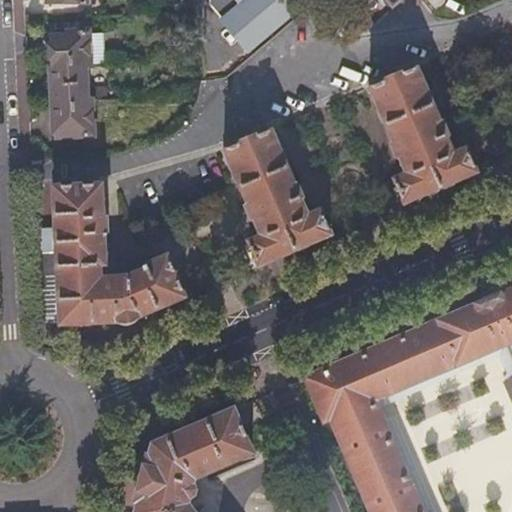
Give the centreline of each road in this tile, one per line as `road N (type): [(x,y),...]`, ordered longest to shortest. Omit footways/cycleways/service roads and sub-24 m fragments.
road 1 (residential): [(10,186),(164,151),(511,15)]
road 2 (residential): [(79,414),(511,227)]
road 3 (residential): [(16,371),(10,186)]
road 4 (residential): [(10,186),(0,24)]
